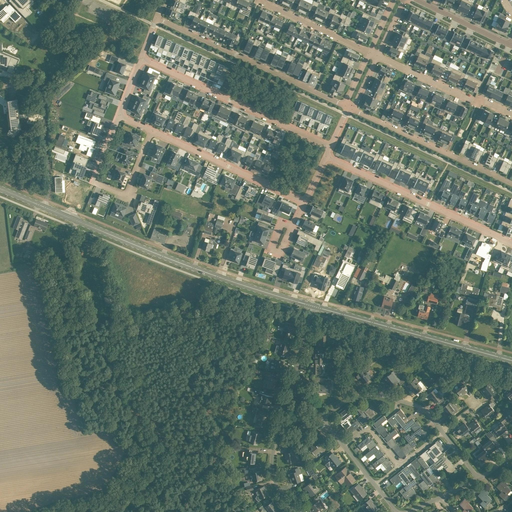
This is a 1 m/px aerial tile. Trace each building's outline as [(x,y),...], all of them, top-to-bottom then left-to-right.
[(11,2),(10,2),(20,12),(26,18),(26,17),(28,15),(28,14),(30,12),(29,11),(25,7),(28,4),(31,1),(30,0),(15,0),(16,1),(13,4),(11,2)] [(179,1),(177,0),(176,0),(170,0),(169,3),(170,4),(177,7),(176,11),(175,11),(178,12),(182,13),(185,4),(179,1)] [(241,8),(244,0),(237,0),(236,3),(234,1),(231,8),(235,10),(238,7),(241,8)] [(248,8),(251,1),(249,0),(244,0),(241,8),(244,9),(243,14),(248,16),(251,10),(248,8)] [(300,2),(299,4),(296,9),(302,12),(307,2),(302,0),(297,0),(297,1),(300,2)] [(376,0),(373,7),(378,9),(379,7),(380,7),(379,7),(382,0),(376,0)] [(457,9),(462,12),(468,0),(467,0),(458,0),(457,2),(460,4),(457,9)] [(468,0),(462,12),(467,14),(473,3),(468,0)] [(317,2),(314,1),(312,4),(307,2),(302,12),(308,14),(310,9),(311,7),(314,8),(317,2)] [(317,2),(314,8),(316,10),(315,12),(313,17),(319,19),(323,9),(318,7),(319,3),(317,2)] [(6,7),(0,13),(0,21),(3,24),(9,18),(14,23),(21,17),(14,11),(12,13),(6,7)] [(176,11),(174,10),(168,8),(168,9),(167,9),(165,13),(166,13),(166,14),(173,16),(172,18),(179,21),(180,18),(177,16),(178,12),(175,11),(176,11)] [(328,15),(330,16),(333,10),(330,8),(329,12),(323,9),(319,19),(324,22),(326,17),(328,15)] [(473,17),(478,19),(482,10),(477,8),(473,17)] [(483,8),(482,10),(478,20),(483,22),(486,16),(488,18),(491,12),(483,8)] [(335,27),(340,17),(341,15),(335,13),(336,11),(333,10),(330,16),(333,17),(332,19),(330,25),(335,27)] [(264,21),(268,13),(263,11),(259,19),(264,21)] [(405,21),(410,23),(415,13),(410,11),(406,19),(406,18),(406,19),(405,21)] [(191,25),(196,28),(200,19),(198,17),(199,15),(193,12),(190,19),(193,20),(191,25)] [(271,14),(268,13),(264,21),(270,24),(273,15),(271,14)] [(350,17),(347,16),(341,13),(341,15),(340,17),(335,27),(335,28),(340,30),(343,25),(344,23),(347,24),(350,17)] [(368,19),(370,16),(363,13),(359,22),(362,23),(373,28),(375,24),(374,24),(375,22),(368,19)] [(415,13),(410,23),(414,26),(419,15),(415,13)] [(506,16),(500,13),(496,22),(497,23),(498,22),(508,27),(507,27),(510,22),(504,19),(506,16)] [(275,26),(278,18),(276,17),(273,15),(270,24),(275,26)] [(419,28),(424,17),(419,15),(414,26),(419,28)] [(196,28),(201,30),(206,21),(207,18),(204,17),(203,20),(200,19),(196,28)] [(419,28),(423,30),(429,20),(424,17),(419,28)] [(284,20),(278,18),(275,26),(280,29),(284,20)] [(433,22),(429,20),(423,30),(428,32),(427,34),(429,35),(431,32),(429,31),(433,22)] [(206,34),(207,33),(211,23),(206,21),(201,30),(201,31),(206,34)] [(214,25),(211,23),(207,33),(212,35),(217,23),(215,22),(214,25)] [(497,23),(495,27),(493,26),(492,29),(498,32),(499,29),(505,32),(508,27),(498,22),(497,23)] [(212,35),(217,38),(221,28),(219,27),(220,25),(217,23),(212,35)] [(363,30),(364,31),(369,33),(370,32),(371,32),(373,28),(362,23),(359,28),(357,27),(355,30),(362,33),(363,30)] [(291,24),(287,32),(292,34),(296,26),(291,24)] [(438,37),(444,27),(439,25),(439,24),(434,35),(438,37)] [(299,27),(296,26),(292,34),(298,37),(301,29),(299,27)] [(221,28),(217,38),(222,40),(228,28),(225,27),(224,30),(221,28)] [(448,29),(444,27),(438,37),(443,40),(448,29)] [(228,42),(232,33),(229,32),(231,29),(228,28),(222,40),(228,42)] [(304,30),(301,29),(298,37),(303,39),(307,31),(304,30)] [(367,39),(368,36),(362,33),(355,30),(354,30),(351,35),(362,40),(362,41),(366,43),(367,39)] [(309,32),(307,31),(303,39),(308,42),(312,33),(309,32)] [(449,43),(454,45),(459,34),(455,32),(454,32),(453,35),(450,33),(447,39),(450,40),(449,43)] [(237,36),(232,33),(228,42),(227,43),(233,46),(234,43),(237,45),(239,41),(241,34),(238,33),(237,36)] [(315,35),(312,33),(308,42),(313,44),(317,36),(314,35),(315,35)] [(411,36),(406,33),(404,36),(403,35),(397,33),(395,38),(405,43),(406,44),(409,38),(410,39),(411,36)] [(464,37),(459,34),(454,45),(459,47),(464,37),(464,36),(464,37)] [(155,44),(154,46),(155,46),(159,48),(157,51),(162,53),(163,50),(167,40),(163,38),(163,37),(158,35),(155,44)] [(319,37),(317,36),(313,44),(318,47),(322,38),(319,37)] [(258,40),(256,39),(255,40),(249,38),(244,49),(244,50),(249,52),(250,51),(253,45),(255,46),(258,40)] [(323,49),(327,41),(325,40),(322,38),(318,47),(323,49)] [(405,43),(395,38),(392,44),(398,46),(399,47),(398,50),(403,53),(405,50),(402,48),(405,43)] [(167,40),(163,50),(168,52),(166,55),(171,57),(172,54),(176,44),(172,42),(172,41),(167,39),(167,40)] [(465,43),(462,49),(470,52),(470,53),(471,50),(475,42),(470,40),(470,39),(468,44),(465,43)] [(255,46),(258,47),(255,55),(254,56),(260,59),(260,58),(265,48),(265,47),(259,45),(261,41),(258,40),(255,46)] [(327,41),(323,49),(322,52),(327,54),(329,51),(333,43),(327,41)] [(475,52),(476,52),(480,44),(475,42),(471,50),(475,52)] [(176,44),(172,54),(176,56),(175,60),(179,61),(180,61),(181,58),(185,48),(181,46),(181,45),(176,43),(176,44)] [(479,57),(484,46),(480,44),(476,52),(475,52),(474,55),(475,55),(479,57)] [(272,46),(271,49),(265,46),(265,47),(265,48),(260,58),(266,60),(269,52),(272,54),(275,48),(272,46)] [(479,57),(484,59),(489,49),(484,46),(479,57)] [(185,48),(181,58),(185,60),(184,64),(188,65),(188,66),(190,62),(193,52),(189,50),(190,49),(185,47),(185,48)] [(396,49),(391,47),(390,50),(389,49),(387,53),(390,54),(391,54),(398,57),(401,52),(398,50),(396,49)] [(277,65),(277,64),(281,55),(276,53),(278,49),(275,48),(272,54),(275,55),(270,64),(276,66),(277,65)] [(350,58),(356,61),(357,59),(358,59),(360,55),(356,54),(349,51),(349,50),(347,49),(342,58),(348,61),(350,58)] [(494,51),(489,49),(484,59),(488,61),(489,59),(490,59),(493,51),(494,51)] [(0,63),(9,67),(7,71),(15,75),(16,75),(13,74),(12,73),(17,63),(18,60),(2,53),(0,51),(0,63)] [(193,52),(190,62),(194,64),(192,68),(197,69),(197,70),(198,66),(202,56),(198,54),(198,53),(193,51),(193,52)] [(417,58),(414,64),(419,67),(425,55),(417,51),(415,55),(414,57),(417,58)] [(282,54),(281,55),(277,64),(277,65),(282,68),(282,66),(285,60),(287,61),(288,61),(291,55),(290,55),(288,54),(287,56),(282,54)] [(294,57),(291,55),(288,61),(291,63),(287,70),(287,71),(292,74),(293,73),(294,72),(293,72),(297,63),(292,60),(294,57)] [(427,63),(430,65),(433,59),(425,55),(419,67),(424,69),(427,63)] [(119,66),(116,72),(124,75),(127,65),(119,61),(120,58),(112,56),(110,62),(119,66)] [(202,56),(198,66),(203,68),(201,72),(205,73),(205,74),(206,74),(207,70),(211,60),(207,58),(207,57),(202,56)] [(338,67),(352,73),(354,69),(353,69),(353,67),(347,64),(348,61),(342,58),(338,67)] [(433,59),(430,65),(433,66),(431,72),(436,74),(441,62),(433,59)] [(211,60),(207,70),(211,72),(210,76),(214,78),(215,78),(216,75),(219,64),(215,62),(216,61),(211,60)] [(302,68),(305,69),(307,63),(305,62),(303,64),(298,61),(297,63),(293,72),(294,72),(293,73),(298,75),(299,74),(302,68)] [(443,71),(447,72),(449,66),(446,65),(444,68),(440,66),(441,62),(436,74),(441,77),(443,71)] [(313,72),(308,69),(310,64),(307,63),(305,69),(307,70),(303,80),(308,82),(313,72)] [(219,64),(216,75),(220,76),(218,80),(223,82),(228,68),(224,66),(224,65),(220,64),(219,64)] [(380,70),(379,72),(386,75),(384,78),(390,81),(392,78),(390,77),(392,72),(384,68),(384,67),(381,66),(380,69),(380,70)] [(457,70),(449,66),(447,72),(450,74),(447,80),(452,82),(457,70)] [(102,75),(104,71),(95,67),(93,72),(102,75)] [(342,75),(343,76),(348,78),(349,77),(350,77),(352,73),(338,67),(334,76),(340,78),(342,75)] [(460,78),(463,80),(466,74),(457,70),(452,82),(457,84),(460,78)] [(147,72),(144,79),(153,83),(155,79),(157,79),(159,73),(153,71),(152,74),(147,72)] [(317,78),(320,79),(322,73),(320,72),(319,73),(313,71),(313,72),(308,82),(314,85),(317,78)] [(118,87),(120,82),(114,80),(116,77),(107,73),(105,79),(110,81),(106,91),(115,95),(117,90),(118,87)] [(474,78),(466,74),(463,80),(466,81),(463,87),(468,89),(474,78)] [(340,78),(334,76),(330,84),(333,85),(343,90),(343,89),(344,89),(344,90),(346,85),(345,85),(345,84),(339,81),(340,78)] [(383,81),(376,78),(374,84),(386,90),(386,89),(384,88),(386,83),(389,84),(390,81),(384,78),(383,81)] [(482,81),(474,78),(468,89),(473,92),(476,86),(479,87),(482,81)] [(153,83),(144,79),(143,80),(142,80),(141,83),(141,84),(140,86),(145,88),(143,91),(150,94),(152,88),(151,88),(153,83)] [(490,96),(494,88),(495,86),(490,83),(491,80),(489,79),(486,85),(489,86),(485,94),(490,96)] [(407,80),(406,80),(404,86),(401,84),(398,90),(405,94),(406,93),(407,91),(411,82),(407,80)] [(414,84),(411,82),(407,91),(406,93),(413,96),(415,91),(413,90),(415,84),(414,84)] [(166,87),(163,93),(172,97),(173,94),(177,85),(172,83),(169,89),(166,87)] [(371,89),(378,92),(376,95),(382,98),(386,90),(374,84),(371,89)] [(177,85),(173,94),(178,97),(176,100),(180,101),(183,95),(179,93),(182,87),(177,85)] [(343,90),(333,85),(330,91),(334,92),(333,93),(337,95),(337,94),(340,96),(343,90)] [(416,95),(421,97),(425,89),(422,87),(421,87),(418,92),(415,91),(413,96),(415,98),(416,95)] [(503,92),(498,90),(495,98),(499,100),(503,93),(505,94),(508,88),(505,87),(503,92)] [(494,88),(490,96),(495,98),(498,90),(494,88)] [(430,91),(428,90),(429,90),(425,89),(421,97),(420,100),(424,102),(427,103),(429,98),(427,96),(430,91)] [(183,95),(180,101),(183,103),(184,100),(189,102),(193,93),(189,90),(186,96),(183,95)] [(106,108),(109,102),(106,101),(108,97),(100,94),(98,98),(101,99),(99,104),(94,102),(98,93),(92,91),(90,95),(88,94),(86,99),(90,100),(89,102),(94,104),(92,109),(105,114),(106,109),(107,109),(107,108),(106,108)] [(193,93),(189,102),(194,104),(193,107),(194,108),(196,109),(199,102),(196,101),(198,95),(193,93)] [(439,95),(436,94),(435,93),(432,99),(429,98),(427,103),(429,104),(434,106),(439,95)] [(134,103),(143,107),(145,103),(147,104),(150,98),(142,94),(140,98),(138,96),(134,103)] [(376,105),(378,100),(381,101),(382,98),(376,95),(375,98),(368,95),(366,101),(376,105)] [(439,95),(434,106),(438,109),(441,110),(444,104),(441,103),(444,97),(443,97),(439,95)] [(199,102),(196,109),(199,110),(201,107),(205,110),(206,110),(210,100),(205,98),(202,104),(199,102)] [(11,126),(7,134),(14,138),(18,129),(21,129),(17,99),(8,101),(11,126)] [(205,110),(204,113),(209,115),(212,116),(215,110),(212,109),(215,102),(210,100),(206,110),(205,110)] [(297,100),(290,118),(291,118),(291,117),(294,119),(295,116),(296,117),(298,113),(302,115),(306,105),(306,104),(301,102),(297,100)] [(453,102),(450,100),(449,100),(446,105),(444,104),(441,110),(444,111),(448,113),(453,102)] [(60,101),(58,107),(69,111),(71,105),(60,101)] [(363,106),(373,111),(376,105),(366,101),(363,106)] [(448,113),(453,115),(455,116),(458,111),(455,110),(458,104),(457,104),(457,103),(453,102),(448,113)] [(143,107),(134,103),(131,110),(136,112),(134,116),(140,119),(143,113),(141,112),(143,107)] [(300,122),(300,121),(303,123),(303,120),(305,121),(306,117),(311,119),(315,109),(315,108),(310,106),(310,107),(306,105),(302,115),(299,122),(300,122)] [(215,110),(212,116),(215,118),(220,120),(222,117),(226,108),(221,106),(218,112),(215,110)] [(464,107),(463,106),(460,112),(458,111),(455,116),(458,117),(459,118),(462,120),(468,109),(467,108),(464,107)] [(395,120),(400,109),(395,107),(390,117),(395,120)] [(222,117),(220,120),(225,122),(229,124),(231,118),(228,116),(231,110),(226,108),(222,117)] [(155,116),(152,122),(157,125),(162,113),(154,109),(152,114),(155,116)] [(308,126),(309,126),(308,126),(311,127),(312,124),(314,125),(315,121),(319,123),(323,113),(324,112),(319,110),(319,111),(315,109),(311,119),(308,126)] [(400,109),(395,120),(399,122),(404,111),(400,109)] [(478,122),(480,119),(485,122),(489,113),(489,112),(484,110),(481,117),(478,115),(475,121),(478,122)] [(168,122),(165,128),(170,130),(171,127),(175,129),(178,122),(179,122),(183,113),(178,111),(174,120),(170,118),(168,122)] [(86,112),(84,118),(89,119),(87,124),(90,125),(90,126),(88,131),(89,132),(90,133),(91,133),(99,136),(103,125),(100,123),(102,118),(86,112)] [(162,113),(157,125),(162,127),(165,121),(168,122),(170,118),(170,117),(167,115),(162,113)] [(231,118),(229,124),(232,125),(237,128),(238,125),(242,115),(237,113),(235,119),(231,118)] [(320,131),(321,128),(322,129),(324,125),(328,127),(329,125),(333,116),(328,114),(327,115),(323,113),(319,123),(317,130),(320,131)] [(494,115),(489,113),(485,122),(490,124),(488,127),(491,128),(494,123),(491,121),(494,115)] [(411,127),(416,117),(411,114),(406,125),(411,127)] [(238,125),(237,128),(242,130),(245,132),(248,125),(245,124),(247,118),(243,116),(243,115),(242,115),(238,125)] [(175,129),(174,132),(178,134),(180,131),(184,133),(187,126),(191,118),(187,116),(183,124),(179,122),(178,122),(175,129)] [(411,127),(416,129),(421,119),(416,117),(411,127)] [(422,132),(427,135),(432,124),(427,122),(429,119),(425,117),(421,127),(424,128),(422,132)] [(494,130),(495,127),(500,129),(504,120),(499,117),(496,124),(494,123),(491,128),(494,130)] [(509,122),(504,120),(500,129),(499,132),(504,134),(506,136),(509,130),(506,129),(509,122)] [(248,125),(245,132),(248,133),(249,132),(253,134),(254,134),(254,132),(259,123),(254,121),(251,127),(248,125)] [(184,133),(183,136),(187,138),(188,135),(193,137),(195,132),(198,127),(199,125),(194,123),(191,128),(187,126),(184,133)] [(253,134),(253,135),(258,138),(261,139),(264,133),(261,131),(264,125),(259,123),(254,132),(254,134),(253,134)] [(437,135),(440,128),(432,124),(427,135),(432,137),(434,133),(437,135)] [(196,137),(194,142),(199,145),(203,135),(204,133),(200,131),(201,128),(198,127),(195,132),(198,134),(196,137)] [(264,133),(261,139),(264,141),(266,138),(270,140),(271,140),(275,131),(270,128),(267,134),(264,133)] [(440,128),(437,135),(440,136),(438,140),(443,142),(448,132),(440,128)] [(270,140),(269,143),(274,145),(277,147),(280,141),(277,139),(280,133),(275,131),(271,140),(270,140)] [(128,140),(124,139),(122,145),(131,149),(133,145),(135,146),(138,140),(139,141),(140,136),(139,136),(140,136),(139,135),(139,134),(136,133),(135,134),(131,132),(128,140)] [(448,132),(443,142),(448,145),(450,141),(453,142),(456,136),(448,132)] [(203,135),(199,145),(204,147),(207,140),(210,142),(212,138),(212,136),(209,135),(204,133),(203,135)] [(210,142),(207,147),(212,149),(213,147),(217,149),(220,142),(221,142),(223,136),(219,134),(216,140),(212,138),(210,142)] [(80,135),(77,142),(82,144),(80,150),(86,152),(86,150),(89,151),(88,155),(93,157),(96,149),(94,148),(95,146),(97,142),(80,135)] [(217,149),(216,151),(220,153),(222,151),(223,151),(226,153),(228,150),(229,146),(232,141),(232,140),(228,138),(225,144),(221,142),(220,142),(217,149)] [(343,138),(340,145),(343,147),(341,153),(346,155),(351,146),(352,144),(346,141),(347,139),(343,138)] [(230,151),(227,158),(232,160),(237,151),(238,148),(233,146),(235,142),(232,141),(229,146),(228,150),(230,151)] [(464,154),(467,148),(470,149),(473,144),(470,143),(469,145),(465,143),(460,152),(464,154)] [(161,152),(162,147),(163,147),(156,144),(154,148),(153,151),(151,156),(157,158),(156,162),(159,164),(164,153),(161,152)] [(243,157),(242,160),(247,162),(245,165),(250,167),(251,164),(254,158),(254,157),(250,155),(254,147),(249,144),(246,152),(243,157)] [(351,146),(346,155),(352,158),(355,152),(358,154),(361,148),(357,147),(352,144),(351,146)] [(475,159),(480,149),(475,147),(476,146),(473,144),(470,149),(473,151),(471,157),(472,157),(472,158),(475,159)] [(237,151),(232,160),(238,163),(241,156),(243,157),(246,152),(243,151),(238,148),(237,151)] [(361,148),(358,154),(362,155),(359,161),(365,164),(369,155),(370,153),(364,150),(361,148)] [(121,157),(120,161),(119,162),(128,165),(130,161),(132,157),(133,153),(124,149),(124,150),(122,154),(119,152),(118,156),(121,157)] [(485,156),(487,151),(484,149),(483,151),(479,150),(480,149),(475,159),(479,161),(482,155),(485,156)] [(180,158),(178,158),(180,154),(173,151),(172,152),(170,156),(168,162),(173,164),(172,167),(178,170),(180,164),(178,163),(180,158)] [(263,162),(260,168),(264,170),(263,173),(267,175),(269,170),(271,171),(273,166),(267,164),(272,153),(267,151),(262,161),(263,162)] [(486,164),(489,166),(494,156),(489,154),(490,152),(487,151),(485,156),(488,157),(485,163),(486,164)] [(254,158),(251,164),(255,166),(254,169),(258,171),(260,168),(263,162),(262,161),(258,160),(261,154),(256,152),(254,157),(254,158)] [(369,155),(365,164),(370,167),(373,161),(376,162),(380,155),(377,153),(375,155),(370,153),(369,155)] [(76,154),(73,162),(74,162),(75,163),(73,168),(77,169),(76,170),(77,171),(76,174),(77,174),(76,175),(81,177),(82,176),(83,177),(83,175),(84,175),(84,173),(84,172),(85,172),(86,170),(85,170),(86,169),(84,169),(84,168),(85,167),(85,166),(86,164),(87,162),(88,159),(88,160),(88,159),(76,154)] [(380,155),(376,162),(380,164),(377,170),(383,172),(387,163),(388,161),(383,159),(384,156),(380,155)] [(496,161),(499,163),(501,157),(498,156),(497,158),(494,156),(489,166),(493,168),(496,161)] [(500,170),(500,171),(503,172),(508,162),(504,160),(504,159),(501,157),(499,163),(502,164),(499,170),(500,170)] [(196,169),(199,164),(199,163),(189,158),(185,165),(190,168),(188,171),(199,176),(201,171),(196,169)] [(387,163),(383,172),(387,174),(388,175),(391,169),(395,171),(397,165),(398,163),(395,162),(394,164),(388,161),(387,163)] [(508,162),(503,172),(507,174),(510,168),(511,168),(511,163),(511,165),(508,163),(508,162)] [(397,165),(395,171),(398,172),(395,178),(401,181),(405,172),(406,170),(401,167),(397,165)] [(114,172),(117,173),(115,179),(122,182),(125,176),(125,175),(125,174),(126,173),(120,171),(121,168),(116,166),(114,172)] [(217,173),(207,168),(204,175),(208,177),(206,181),(216,186),(219,180),(215,178),(217,173)] [(405,172),(401,181),(407,184),(409,178),(413,179),(415,174),(412,172),(406,170),(405,172)] [(415,174),(413,179),(416,181),(414,187),(419,189),(424,180),(425,178),(419,175),(420,173),(416,172),(415,174)] [(154,178),(162,181),(164,176),(156,173),(154,178)] [(152,177),(149,176),(144,174),(142,178),(142,179),(141,180),(141,181),(139,185),(140,186),(143,187),(148,188),(152,177)] [(231,188),(230,192),(235,194),(239,186),(234,184),(235,180),(231,178),(229,177),(225,175),(221,183),(231,188)] [(345,190),(344,194),(350,197),(354,188),(350,187),(351,185),(353,181),(352,180),(350,179),(345,177),(342,183),(341,183),(339,186),(340,187),(340,188),(345,190)] [(424,180),(419,189),(425,192),(428,186),(431,188),(435,180),(431,179),(430,181),(425,178),(424,180)] [(440,189),(437,195),(440,196),(442,197),(441,200),(446,202),(447,199),(449,194),(450,192),(446,190),(450,181),(445,179),(440,189)] [(449,194),(447,199),(450,200),(451,201),(450,204),(454,206),(456,203),(455,203),(458,198),(459,196),(458,196),(454,194),(458,185),(454,183),(450,192),(449,194)] [(363,194),(365,190),(367,187),(366,187),(359,184),(355,193),(359,194),(358,197),(359,197),(358,199),(357,200),(363,203),(367,196),(363,194)] [(254,196),(256,191),(253,189),(249,187),(248,190),(247,189),(247,190),(243,189),(244,187),(241,185),(235,198),(239,200),(242,195),(243,195),(244,194),(250,197),(252,194),(254,196)] [(67,201),(73,203),(73,202),(77,204),(78,203),(80,200),(85,203),(91,190),(84,188),(82,193),(76,191),(74,195),(70,193),(67,201)] [(381,200),(383,195),(381,194),(381,193),(380,193),(379,193),(379,192),(378,192),(377,192),(378,191),(375,190),(375,191),(374,190),(370,198),(380,202),(378,206),(381,208),(384,202),(381,200)] [(458,198),(455,203),(456,203),(459,205),(460,205),(458,208),(463,210),(467,200),(463,198),(466,193),(461,190),(458,196),(459,196),(458,198)] [(469,203),(466,208),(469,210),(471,210),(470,213),(474,215),(475,212),(478,207),(479,203),(475,201),(478,195),(474,192),(469,203)] [(90,197),(88,203),(90,204),(91,202),(96,204),(95,205),(99,206),(101,202),(104,203),(107,205),(110,198),(103,195),(103,196),(100,195),(98,199),(93,197),(93,198),(92,197),(90,197)] [(266,195),(265,197),(264,198),(260,196),(256,203),(263,207),(265,204),(271,207),(275,199),(266,195)] [(394,211),(391,217),(395,219),(399,209),(396,207),(399,202),(394,200),(394,199),(389,197),(385,206),(391,209),(394,211)] [(150,213),(146,223),(151,225),(159,202),(155,200),(153,205),(141,201),(140,204),(139,203),(137,208),(150,213)] [(478,207),(475,212),(478,214),(480,214),(478,217),(483,219),(484,216),(486,211),(487,210),(487,209),(483,208),(485,202),(481,200),(479,203),(478,207)] [(288,205),(286,204),(282,202),(281,203),(277,201),(277,202),(274,207),(274,208),(271,213),(276,215),(279,209),(289,214),(292,207),(288,205)] [(111,215),(114,216),(116,213),(119,214),(118,218),(121,219),(123,216),(127,208),(122,206),(120,205),(115,203),(112,211),(111,215)] [(486,211),(484,216),(487,218),(488,218),(487,221),(492,223),(496,214),(492,212),(494,206),(490,204),(487,209),(487,210),(486,211)] [(411,223),(415,216),(410,214),(412,209),(413,209),(405,205),(402,210),(401,213),(405,215),(402,219),(406,221),(411,223)] [(310,213),(312,214),(310,217),(318,220),(319,217),(320,218),(321,217),(322,218),(324,212),(323,212),(324,211),(323,211),(320,210),(321,209),(317,207),(317,208),(313,206),(310,213)] [(268,212),(258,208),(256,213),(261,215),(260,219),(263,220),(263,221),(267,222),(267,221),(271,223),(273,217),(267,215),(268,212)] [(182,213),(172,210),(170,216),(180,220),(182,213)] [(423,227),(422,228),(420,234),(424,236),(430,223),(427,222),(429,217),(430,216),(427,215),(426,215),(424,213),(420,212),(416,220),(417,220),(416,221),(420,223),(421,222),(422,223),(423,227)] [(129,216),(133,225),(139,223),(135,213),(129,216)] [(18,216),(16,220),(13,228),(18,229),(15,236),(22,239),(28,223),(23,221),(24,220),(22,219),(23,218),(18,216)] [(223,223),(224,220),(217,218),(216,220),(214,226),(221,229),(223,223)] [(45,230),(46,228),(48,223),(37,219),(35,223),(34,226),(45,230)] [(440,228),(442,223),(443,222),(441,222),(441,221),(438,219),(438,220),(436,219),(431,229),(438,232),(440,233),(439,236),(442,238),(446,230),(442,229),(440,228)] [(305,220),(302,225),(303,225),(306,227),(306,228),(304,231),(315,236),(317,233),(316,232),(319,227),(315,225),(305,220)] [(503,220),(501,224),(503,225),(501,230),(508,232),(511,233),(511,234),(511,232),(511,228),(510,227),(511,223),(505,221),(503,220)] [(211,235),(214,226),(214,224),(207,221),(203,232),(211,235)] [(258,228),(257,233),(266,236),(267,235),(269,231),(268,231),(269,229),(264,227),(265,224),(259,222),(257,228),(258,228)] [(191,231),(192,227),(185,225),(183,234),(190,236),(191,231)] [(451,226),(447,233),(448,234),(453,236),(451,240),(458,243),(461,238),(458,236),(460,232),(461,231),(458,230),(455,228),(451,226)] [(164,244),(167,236),(159,233),(160,231),(154,229),(150,238),(164,244)] [(257,233),(255,232),(251,243),(258,245),(259,242),(264,244),(264,241),(265,242),(267,238),(266,237),(266,236),(257,233)] [(300,234),(296,242),(305,246),(307,240),(320,246),(323,241),(319,240),(304,232),(302,236),(300,234)] [(466,233),(463,240),(466,241),(464,245),(466,246),(470,248),(473,249),(474,250),(476,245),(473,243),(475,239),(476,238),(471,236),(466,233)] [(209,243),(205,241),(202,249),(209,251),(210,247),(215,249),(216,244),(215,243),(213,242),(214,239),(210,238),(210,239),(209,243)] [(484,259),(482,269),(487,270),(492,254),(488,253),(492,245),(490,244),(485,241),(485,242),(483,241),(481,245),(480,245),(476,253),(482,256),(482,255),(486,257),(484,259)] [(232,256),(230,260),(239,263),(242,253),(234,250),(234,249),(231,248),(229,255),(232,256)] [(294,248),(291,256),(302,261),(306,254),(308,255),(309,252),(304,250),(302,252),(294,248)] [(466,256),(464,259),(468,261),(471,254),(473,249),(470,248),(467,252),(466,256)] [(32,252),(26,250),(24,249),(23,252),(25,253),(24,255),(30,258),(32,252)] [(328,257),(330,252),(324,249),(321,254),(328,257)] [(496,254),(493,261),(501,264),(506,253),(501,250),(499,255),(496,254)] [(246,251),(243,260),(247,261),(246,265),(247,266),(249,267),(250,267),(251,267),(254,268),(255,267),(258,258),(250,256),(251,253),(246,251)] [(321,268),(326,257),(317,253),(313,264),(321,268)] [(506,267),(508,268),(511,261),(509,260),(511,255),(506,253),(501,264),(506,267)] [(273,270),(272,274),(277,275),(280,265),(274,263),(275,261),(265,257),(262,266),(273,270)] [(339,279),(336,286),(343,290),(354,268),(343,262),(336,278),(339,279)] [(284,273),(282,280),(289,282),(292,272),(288,271),(288,269),(286,268),(286,266),(283,265),(280,272),(284,273)] [(362,280),(368,268),(363,265),(361,269),(357,277),(362,280)] [(289,282),(289,283),(297,285),(299,278),(303,279),(305,273),(301,271),(301,273),(293,270),(292,272),(289,282)] [(321,276),(318,275),(315,274),(313,281),(316,281),(315,283),(315,284),(316,284),(319,285),(318,288),(324,290),(325,290),(326,286),(329,287),(331,281),(328,280),(328,278),(328,277),(322,276),(322,275),(321,276)] [(390,285),(389,288),(395,291),(396,288),(398,284),(399,281),(394,278),(393,278),(390,285)] [(501,285),(500,292),(508,294),(510,284),(502,282),(501,285)] [(355,290),(353,296),(354,297),(354,299),(358,300),(359,298),(360,299),(362,292),(363,287),(357,285),(355,290)] [(442,303),(446,304),(451,293),(447,291),(442,303)] [(438,298),(437,298),(438,295),(431,293),(430,296),(429,296),(427,301),(436,304),(438,298)] [(110,305),(112,304),(113,306),(115,305),(115,303),(116,303),(113,294),(107,296),(110,305)] [(496,310),(500,311),(504,297),(496,295),(495,299),(489,297),(487,305),(497,307),(496,310)] [(382,307),(390,309),(393,299),(390,298),(390,299),(386,298),(386,297),(384,296),(382,307)] [(473,306),(475,299),(467,297),(466,304),(473,306)] [(430,307),(425,306),(424,310),(420,308),(418,316),(427,319),(430,307)] [(468,315),(464,314),(463,314),(464,311),(463,310),(459,308),(458,309),(457,312),(453,323),(461,325),(462,322),(468,324),(470,318),(469,317),(469,316),(468,315)] [(279,321),(278,326),(284,328),(284,330),(285,330),(283,335),(287,336),(292,338),(294,327),(293,327),(294,324),(286,322),(285,323),(279,321)] [(329,336),(329,335),(329,333),(326,333),(326,332),(322,332),(322,331),(319,331),(319,335),(317,335),(317,346),(326,346),(326,336),(329,336)] [(281,342),(280,346),(278,345),(276,352),(280,353),(285,354),(286,351),(288,352),(290,344),(281,342)] [(322,353),(321,353),(321,349),(317,349),(317,353),(314,353),(314,363),(322,363),(328,363),(328,359),(326,357),(322,357),(322,353)] [(285,362),(276,359),(271,358),(268,370),(273,371),(274,369),(280,371),(282,365),(284,366),(285,362)] [(316,375),(321,375),(322,375),(322,363),(314,363),(309,363),(309,374),(316,374),(316,375)] [(365,367),(359,372),(358,370),(355,372),(356,374),(355,376),(358,379),(360,377),(365,383),(372,377),(369,372),(370,371),(369,370),(368,371),(365,367)] [(398,382),(400,380),(393,371),(389,374),(386,376),(382,379),(385,383),(388,381),(392,386),(396,383),(398,382)] [(266,387),(270,388),(274,389),(277,380),(265,377),(264,382),(268,383),(266,387)] [(422,389),(418,383),(419,382),(416,378),(413,381),(406,386),(409,390),(412,388),(416,393),(422,389)] [(323,385),(318,385),(318,392),(330,392),(330,386),(331,386),(331,381),(325,381),(325,386),(323,386),(323,385)] [(455,390),(457,393),(461,397),(469,390),(466,386),(463,383),(455,390)] [(480,390),(487,399),(496,392),(489,384),(480,390)] [(436,393),(433,390),(430,392),(426,395),(429,399),(432,397),(436,402),(440,399),(442,397),(438,392),(436,393)] [(272,397),(261,393),(260,397),(259,402),(270,406),(270,405),(270,402),(272,403),(272,402),(272,401),(271,401),(272,397)] [(451,416),(457,412),(458,411),(451,401),(440,409),(443,413),(446,411),(451,416)] [(494,411),(492,408),(489,404),(481,410),(486,417),(494,411)] [(370,418),(375,414),(371,409),(368,409),(365,411),(361,406),(357,409),(360,413),(361,415),(356,419),(357,420),(354,422),(358,427),(361,425),(367,421),(366,419),(369,417),(370,418)] [(351,425),(347,419),(352,414),(347,408),(339,414),(341,417),(339,419),(342,423),(340,424),(345,430),(348,428),(350,426),(351,425)] [(511,417),(511,413),(511,412),(508,408),(505,410),(507,413),(500,419),(505,426),(511,420),(511,418),(511,417)] [(387,420),(390,424),(392,426),(398,422),(402,427),(406,424),(403,421),(407,418),(400,409),(396,412),(397,414),(394,416),(393,415),(387,420)] [(266,412),(258,410),(257,414),(258,414),(256,424),(264,427),(267,416),(265,416),(266,412)] [(406,424),(402,427),(403,428),(404,429),(405,431),(411,426),(415,432),(420,428),(421,427),(417,421),(415,422),(413,419),(414,418),(411,414),(407,418),(403,421),(406,424)] [(381,433),(383,435),(388,432),(381,423),(383,422),(387,419),(384,415),(373,424),(376,427),(375,428),(380,434),(381,433)] [(294,429),(298,426),(301,431),(302,431),(305,429),(304,428),(310,423),(306,418),(304,419),(301,416),(297,420),(294,419),(292,428),(294,429)] [(507,429),(505,426),(500,419),(497,421),(500,424),(494,429),(496,432),(499,436),(507,429)] [(467,426),(470,430),(472,433),(480,427),(475,420),(467,426)] [(461,436),(470,430),(467,426),(464,423),(456,429),(461,436)] [(420,428),(415,432),(410,436),(413,440),(418,436),(423,441),(429,436),(424,430),(423,431),(420,428)] [(394,449),(398,446),(397,444),(397,443),(394,440),(392,437),(398,433),(395,429),(389,434),(388,432),(383,435),(387,441),(386,442),(391,448),(392,447),(394,449)] [(248,442),(253,443),(257,445),(258,444),(256,444),(257,440),(260,441),(262,434),(257,433),(251,431),(248,442)] [(401,449),(402,450),(404,452),(405,455),(408,453),(414,448),(413,447),(417,444),(413,440),(410,436),(408,434),(404,437),(409,443),(401,449)] [(371,450),(376,446),(377,445),(372,439),(371,440),(368,437),(358,445),(361,449),(366,445),(371,450)] [(311,444),(312,445),(310,446),(312,448),(311,449),(315,455),(320,451),(323,451),(327,448),(319,438),(315,441),(311,444)] [(496,446),(493,442),(490,439),(482,446),(485,449),(488,453),(496,446)] [(425,462),(431,457),(435,462),(438,459),(437,458),(441,454),(437,450),(439,448),(435,443),(432,445),(433,446),(427,452),(426,451),(425,451),(420,455),(421,457),(425,462)] [(371,450),(365,454),(368,458),(374,454),(378,459),(383,456),(384,455),(380,449),(378,450),(376,446),(371,450)] [(404,452),(402,450),(401,449),(398,446),(394,449),(401,458),(405,455),(404,452)] [(293,448),(292,449),(287,449),(287,452),(285,453),(287,463),(297,462),(296,457),(295,457),(293,448)] [(246,462),(250,463),(255,463),(256,453),(249,453),(249,449),(244,449),(243,456),(247,457),(246,462)] [(490,456),(488,453),(485,449),(481,452),(477,456),(477,457),(481,462),(482,462),(490,456)] [(328,456),(325,458),(322,461),(328,467),(330,465),(333,468),(341,462),(338,458),(337,459),(332,453),(328,456)] [(435,462),(433,464),(437,469),(442,465),(443,466),(450,474),(453,471),(456,469),(454,467),(453,466),(447,458),(446,459),(445,458),(443,456),(444,455),(444,454),(443,453),(441,454),(437,458),(438,459),(435,462)] [(376,467),(381,463),(383,466),(385,468),(383,470),(386,474),(393,468),(391,465),(392,464),(387,458),(386,459),(383,456),(378,459),(373,464),(376,468),(376,467)] [(411,464),(415,469),(416,469),(421,465),(425,470),(426,469),(429,467),(425,462),(421,457),(417,459),(416,458),(410,463),(411,464)] [(416,477),(420,474),(415,469),(411,464),(408,467),(407,466),(401,470),(402,472),(406,477),(412,472),(416,477)] [(433,472),(427,477),(432,482),(433,483),(439,478),(438,477),(441,474),(437,469),(433,464),(431,465),(429,467),(433,472)] [(249,467),(244,468),(245,473),(249,472),(250,475),(251,475),(253,481),(257,480),(262,479),(260,470),(256,471),(255,468),(249,469),(249,467)] [(349,485),(350,484),(354,481),(352,478),(353,477),(351,475),(348,470),(348,471),(345,467),(338,473),(338,474),(335,476),(341,483),(344,480),(346,483),(347,482),(349,485)] [(298,468),(297,468),(292,470),(293,472),(290,473),(292,478),(294,483),(293,483),(293,484),(301,481),(299,474),(300,474),(298,468)] [(425,473),(423,471),(420,474),(424,480),(418,484),(420,487),(423,491),(429,486),(428,484),(432,482),(427,477),(425,473)] [(398,473),(392,478),(397,484),(403,479),(407,485),(410,482),(406,477),(402,472),(399,474),(398,473)] [(417,483),(414,479),(410,482),(407,485),(404,487),(406,491),(402,494),(407,500),(416,493),(412,487),(417,483)] [(506,499),(506,500),(507,501),(508,499),(507,499),(509,497),(509,496),(509,495),(507,494),(511,490),(506,486),(507,484),(503,480),(497,487),(502,492),(499,494),(505,500),(506,499)] [(311,496),(315,493),(319,490),(312,481),(307,485),(303,488),(305,491),(307,489),(309,492),(308,493),(311,496)] [(359,500),(363,497),(367,494),(362,488),(362,487),(361,486),(360,486),(359,484),(351,490),(359,500)] [(255,490),(257,495),(255,498),(258,502),(263,497),(268,495),(264,486),(255,490)] [(484,507),(492,499),(487,494),(489,493),(484,488),(478,495),(483,500),(480,503),(484,507)] [(333,505),(336,509),(340,505),(332,494),(329,497),(335,504),(333,505)] [(464,509),(462,511),(461,511),(468,511),(473,508),(468,503),(470,501),(466,497),(459,504),(464,509)] [(373,502),(370,498),(361,506),(366,511),(373,511),(377,509),(372,502),(373,502)] [(311,511),(315,511),(317,511),(324,505),(319,499),(313,505),(309,508),(311,511)] [(264,504),(260,507),(259,508),(263,511),(264,511),(268,510),(269,511),(278,511),(277,510),(278,509),(276,507),(277,506),(272,501),(266,506),(264,504)]
